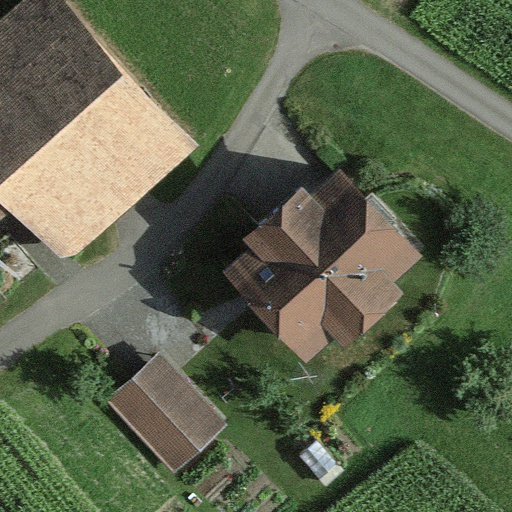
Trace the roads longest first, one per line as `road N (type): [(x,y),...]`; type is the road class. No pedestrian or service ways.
road 1 (track): [(120,314),(329,7)]
road 2 (unclassified): [(511,129),(318,0)]
